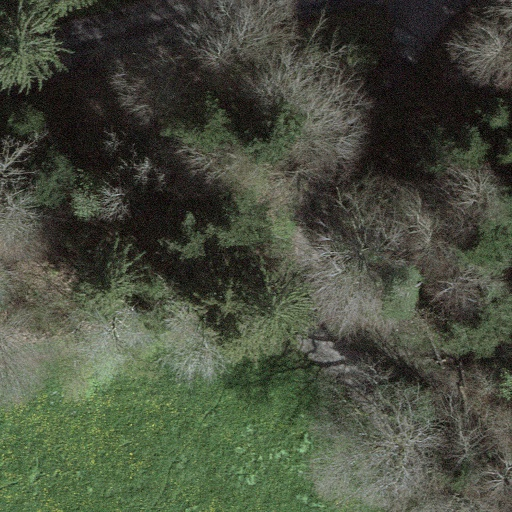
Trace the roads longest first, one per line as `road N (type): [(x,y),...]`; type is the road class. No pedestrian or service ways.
road 1 (tertiary): [(0,86),(367,0)]
road 2 (track): [(382,0),(300,229),(317,339)]
road 3 (track): [(317,339),(457,511)]
